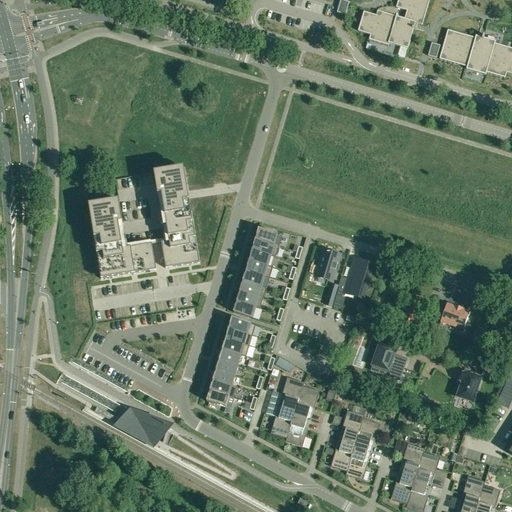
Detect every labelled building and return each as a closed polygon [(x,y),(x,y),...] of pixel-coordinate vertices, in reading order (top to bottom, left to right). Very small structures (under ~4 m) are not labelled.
[(337,13),(345,16),(349,3),(341,0),(337,13)] [(398,0),(396,8),(407,11),(404,19),(377,11),(376,16),(363,12),(358,32),(370,36),(369,40),(388,46),(389,44),(407,49),(413,30),(416,31),(417,29),(416,29),(417,25),(422,26),(429,0),(398,0)] [(475,38),(447,31),(439,60),(467,68),(466,70),(486,76),(486,73),(505,78),(506,73),(511,74),(511,49),(495,44),(495,42),(483,39),(484,35),(483,35),(483,36),(479,35),(478,37),(476,36),(475,38)] [(440,46),(431,44),(428,56),(436,59),(440,46)] [(161,243),(165,269),(177,267),(181,266),(191,265),(199,263),(199,259),(193,227),(193,223),(191,211),(189,200),(186,186),(185,179),(183,168),(179,169),(154,173),(157,196),(161,195),(163,204),(169,241),(161,243)] [(109,278),(119,277),(123,276),(145,272),(149,272),(156,270),(152,244),(123,249),(119,224),(122,224),(119,201),(93,205),(89,206),(90,216),(94,239),(95,243),(100,275),(101,280),(109,278)] [(258,230),(255,241),(279,248),(282,237),(258,230)] [(276,258),(279,248),(255,241),(252,251),(276,258)] [(252,251),(249,261),(272,268),(273,268),(268,266),(271,257),(275,258),(276,258),(252,251)] [(327,252),(323,251),(318,267),(320,267),(317,277),(332,282),(336,271),(335,271),(338,264),(340,256),(329,253),(330,253),(327,252)] [(269,279),(272,268),(249,261),(246,271),(269,279)] [(364,300),(373,270),(351,263),(343,293),(364,300)] [(266,289),(269,279),(246,271),(243,282),(266,289)] [(263,299),(266,289),(243,282),(239,292),(263,299)] [(327,300),(333,302),(338,288),(331,286),(327,300)] [(263,299),(239,292),(236,302),(260,310),(263,299)] [(260,310),(236,302),(233,313),(252,319),(255,309),(260,310)] [(404,323),(411,326),(418,307),(408,304),(402,323),(404,323)] [(470,313),(462,310),(455,307),(454,308),(446,305),(440,323),(455,328),(457,324),(465,327),(470,313)] [(346,321),(354,323),(357,324),(359,319),(347,316),(346,321)] [(255,326),(231,319),(228,329),(252,337),(255,326)] [(225,340),(249,347),(252,337),(228,329),(225,340)] [(222,350),(246,357),(249,347),(225,340),(222,350)] [(387,349),(380,347),(371,371),(400,381),(404,368),(393,365),(395,359),(393,359),(396,348),(389,345),(387,349)] [(219,360),(238,366),(241,356),(246,358),(246,357),(222,350),(219,360)] [(274,365),(281,368),(284,362),(278,359),(274,365)] [(219,360),(216,371),(235,377),(238,366),(219,360)] [(486,362),(483,369),(495,373),(496,370),(491,368),(492,364),(486,362)] [(232,386),(235,377),(216,371),(213,381),(236,388),(237,388),(232,386)] [(472,403),(481,379),(465,373),(465,375),(462,374),(460,382),(462,382),(457,398),(472,403)] [(286,397),(282,408),(295,412),(304,384),(287,379),(282,396),(283,396),(286,397)] [(213,381),(210,391),(233,399),(236,388),(213,381)] [(304,384),(295,412),(294,415),(307,419),(310,408),(313,409),(314,410),(319,392),(303,387),(304,384)] [(233,399),(210,391),(206,402),(226,408),(229,398),(233,399)] [(294,415),(295,412),(282,408),(279,419),(276,418),(275,417),(270,435),(286,440),(285,443),(286,443),(294,415)] [(346,430),(342,441),(355,445),(363,420),(362,420),(363,417),(347,412),(342,429),(343,429),(346,430)] [(304,430),(307,419),(294,415),(286,443),(302,448),(308,431),(307,431),(304,430)] [(342,417),(335,415),(332,423),(339,425),(342,417)] [(363,420),(355,445),(354,448),(367,452),(371,441),(374,442),(374,443),(380,425),(363,420)] [(346,476),(354,448),(355,445),(342,441),(339,452),(336,450),(330,468),(346,473),(345,476),(346,476)] [(406,463),(403,474),(416,478),(424,450),(407,445),(402,462),(403,462),(406,463)] [(364,463),(367,452),(354,448),(346,476),(363,481),(368,464),(367,464),(364,463)] [(424,450),(416,478),(415,481),(428,485),(431,474),(434,475),(434,476),(440,458),(423,453),(424,450)] [(455,463),(462,465),(464,459),(461,458),(457,456),(455,463)] [(406,509),(415,481),(416,478),(403,474),(399,485),(396,484),(390,501),(407,506),(406,509)] [(466,496),(463,507),(476,511),(484,483),(468,478),(462,495),(463,495),(466,496)] [(424,496),(428,485),(415,481),(406,509),(414,511),(423,511),(428,497),(427,497),(424,496)] [(484,483),(476,511),(475,511),(489,511),(491,507),(494,508),(495,509),(500,491),(484,486),(485,483),(484,483)] [(307,503),(300,499),(297,504),(304,507),(307,503)]
